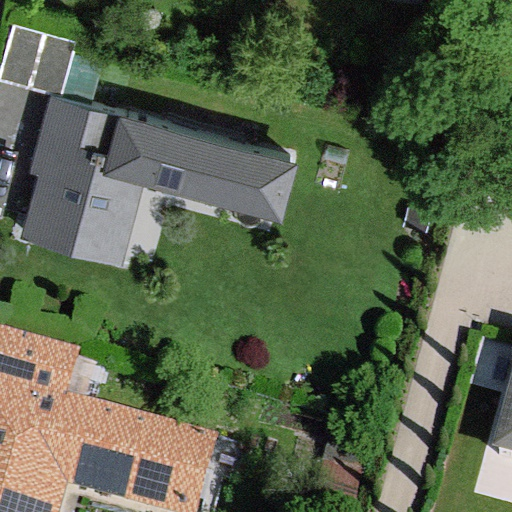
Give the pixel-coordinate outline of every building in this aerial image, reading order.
[(63,93),(78,38),(16,20),(1,75),(63,93)] [(128,111),(66,94),(28,230),(109,252),(136,154),(119,149),(128,111)] [(0,388),(64,406),(78,354),(0,333),(0,388)] [(0,388),(0,511),(40,511),(50,476),(179,511),(190,511),(209,447),(64,406),(0,388)] [(363,475),(373,440),(347,433),(338,468),(363,475)]
